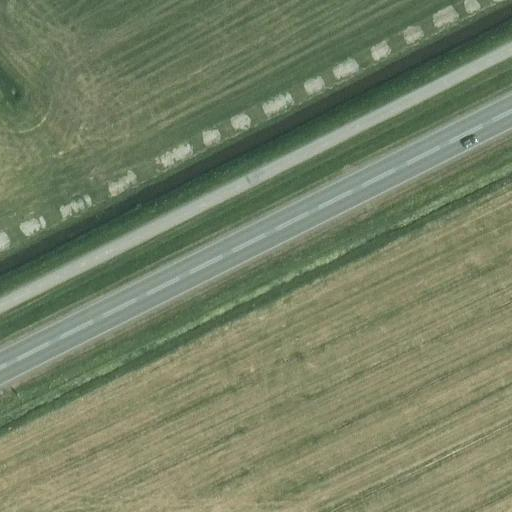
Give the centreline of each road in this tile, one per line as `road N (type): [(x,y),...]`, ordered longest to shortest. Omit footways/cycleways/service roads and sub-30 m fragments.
road 1 (trunk): [(0,366),(511,109)]
road 2 (unclassified): [(0,306),(511,50)]
